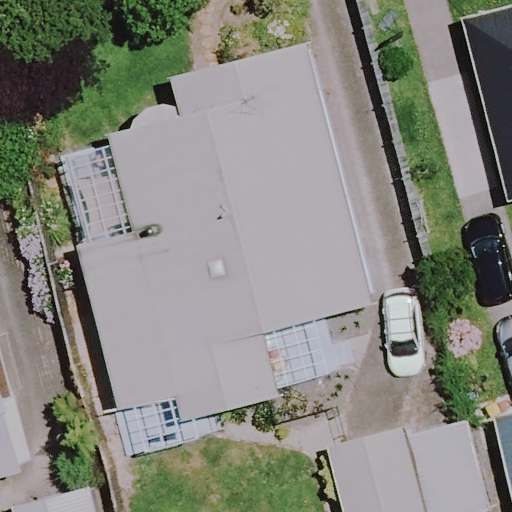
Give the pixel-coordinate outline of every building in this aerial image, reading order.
[(511,5),(477,15),(511,153),(511,5)] [(86,251),(123,412),(194,396),(201,424),(280,406),(264,335),(372,310),(312,47),(175,79),(184,115),(117,130),(142,239),(86,251)] [(0,468),(33,460),(0,326),(0,468)] [(362,511),(450,511),(479,505),(460,423),(348,449),(362,511)] [(93,511),(88,491),(12,508),(12,511),(93,511)]
